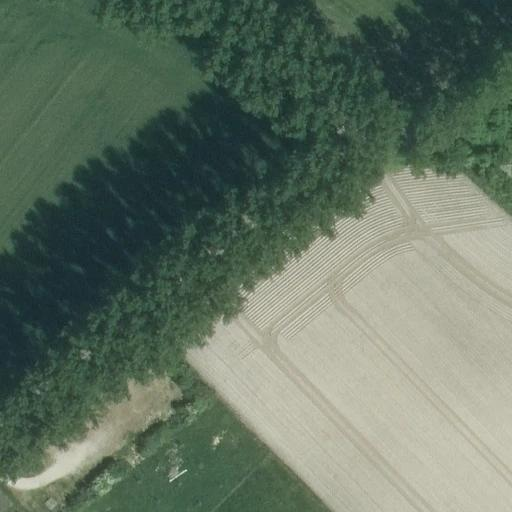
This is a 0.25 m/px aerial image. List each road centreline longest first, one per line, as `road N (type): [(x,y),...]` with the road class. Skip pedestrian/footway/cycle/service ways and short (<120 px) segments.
road 1 (unclassified): [(0,425),(365,123)]
road 2 (unclassified): [(365,123),(186,0)]
road 3 (unclassified): [(365,123),(401,138),(431,133),(511,73)]
